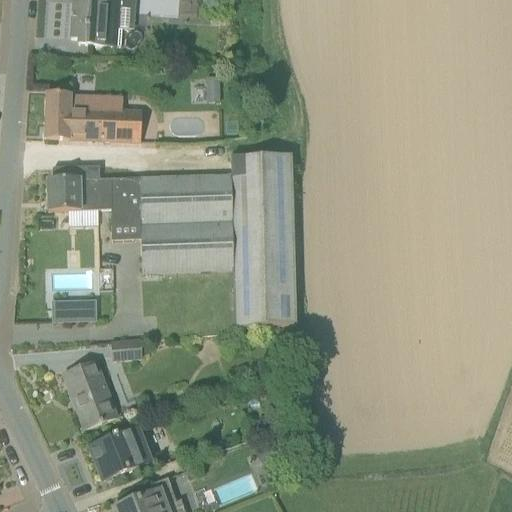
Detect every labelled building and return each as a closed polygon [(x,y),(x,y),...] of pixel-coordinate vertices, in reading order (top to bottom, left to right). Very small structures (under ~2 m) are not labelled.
[(84,47),(102,49),(117,50),(119,32),(116,32),(117,0),(85,0),(85,5),(73,4),(71,41),(84,42),(84,47)] [(123,101),(46,97),(45,141),(140,145),(141,114),(122,113),(123,101)] [(228,179),(139,181),(141,229),(140,277),(229,275),(230,331),(293,330),(290,159),(228,160),(228,179)] [(56,183),(47,184),(48,215),(109,213),(110,213),(111,230),(141,229),(139,181),(98,182),(97,169),(55,170),(56,183)] [(51,325),(70,325),(69,305),(51,305),(51,325)] [(112,345),(113,365),(142,363),(141,343),(112,345)] [(63,378),(84,433),(114,421),(95,366),(63,378)] [(109,442),(90,450),(103,483),(145,467),(132,433),(114,440),(113,438),(108,440),(109,442)] [(113,510),(114,511),(183,511),(180,502),(176,504),(167,480),(153,486),(156,494),(113,510)]
